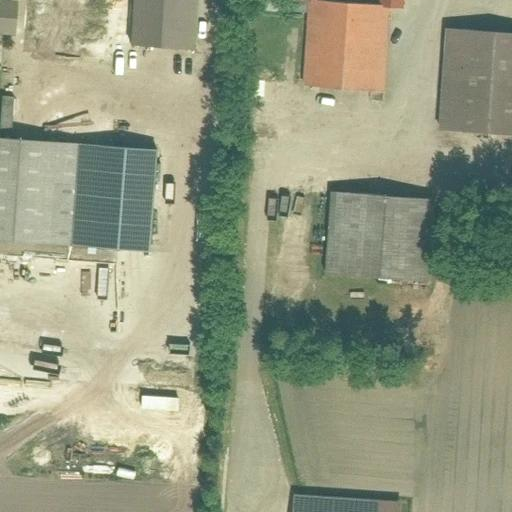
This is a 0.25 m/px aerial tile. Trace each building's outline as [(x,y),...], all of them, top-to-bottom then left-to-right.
[(0,0),(0,32),(10,33),(11,0),(0,0)] [(126,0),(123,44),(190,48),(193,0),(126,0)] [(383,88),(388,7),(401,8),(400,0),(375,0),(375,2),(336,0),(301,0),(304,0),(299,83),(383,88)] [(511,32),(442,26),(434,127),(511,133),(511,32)] [(0,137),(0,238),(149,248),(156,147),(0,137)] [(326,187),(319,271),(433,281),(441,198),(326,187)] [(45,499),(81,499),(82,486),(45,486),(45,499)] [(402,511),(403,499),(290,491),(288,511),(402,511)]
